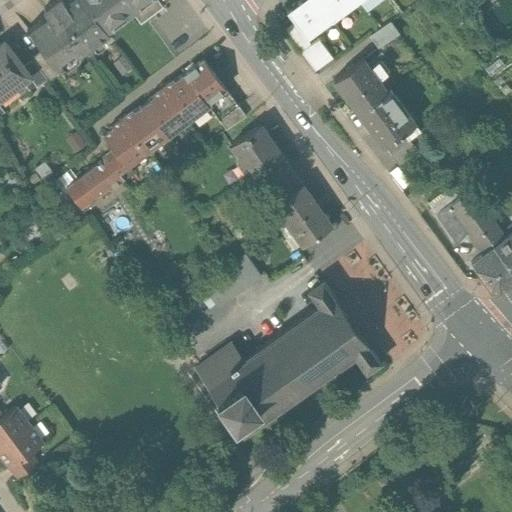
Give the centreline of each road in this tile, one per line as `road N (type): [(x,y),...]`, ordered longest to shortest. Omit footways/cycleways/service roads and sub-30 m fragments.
road 1 (secondary): [(480,336),(227,12)]
road 2 (residential): [(244,511),(480,336)]
